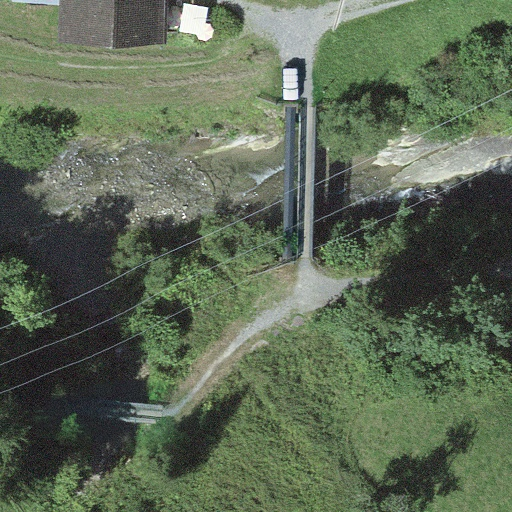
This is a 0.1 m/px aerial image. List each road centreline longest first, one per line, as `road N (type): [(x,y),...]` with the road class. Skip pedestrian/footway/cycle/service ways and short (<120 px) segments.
road 1 (track): [(303,291),(511,270)]
road 2 (track): [(391,0),(276,35)]
